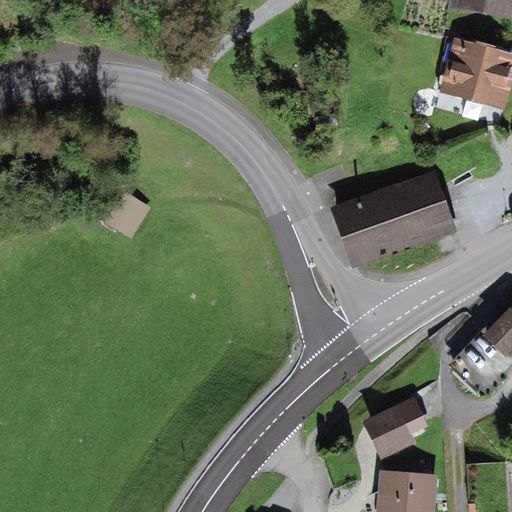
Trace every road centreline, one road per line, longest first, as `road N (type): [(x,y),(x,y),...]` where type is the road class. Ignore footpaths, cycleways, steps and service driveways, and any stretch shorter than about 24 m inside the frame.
road 1 (residential): [(0,88),(111,83),(166,95),(215,121),(255,161),(363,342)]
road 2 (tertiary): [(511,253),(363,342)]
road 3 (tertiary): [(363,342),(265,431)]
